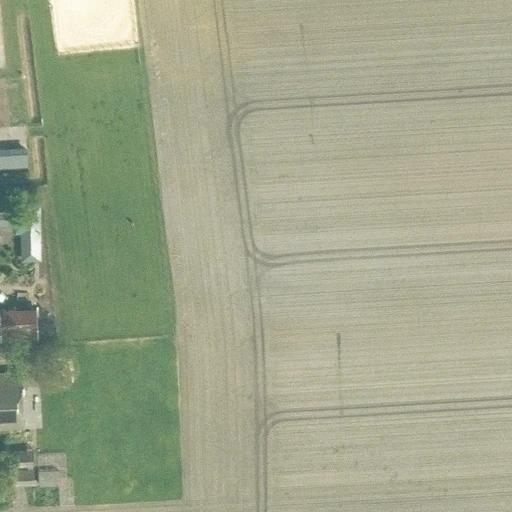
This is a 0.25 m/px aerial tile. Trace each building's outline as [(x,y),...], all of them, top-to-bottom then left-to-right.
[(0,203),(0,224),(11,224),(11,232),(19,232),(20,260),(41,259),(40,203),(0,203)] [(35,304),(0,306),(0,335),(0,336),(36,334),(35,304)] [(20,370),(0,370),(0,425),(23,424),(20,370)] [(32,448),(10,449),(10,465),(33,464),(32,448)] [(11,483),(34,483),(34,467),(11,467),(11,483)] [(38,482),(58,482),(58,469),(38,470),(38,482)]
